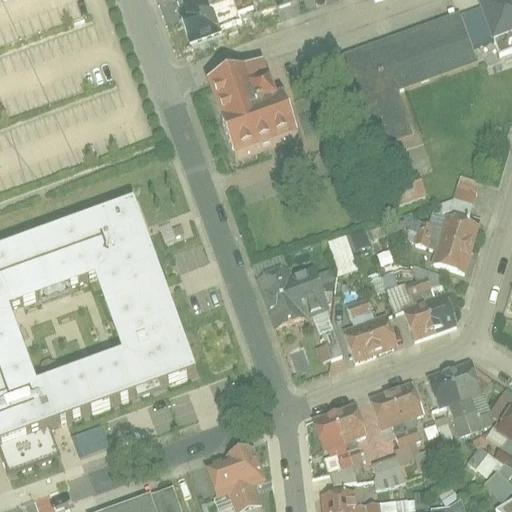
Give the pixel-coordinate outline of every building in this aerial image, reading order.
[(172,0),(188,48),(220,37),(207,0),(172,0)] [(511,0),(494,0),(477,6),(492,48),(511,40),(511,0)] [(476,68),(458,18),(332,63),(366,158),(413,142),(397,96),(476,68)] [(256,74),(204,94),(232,168),(297,143),(281,101),(268,106),(256,74)] [(449,213),(469,219),(479,186),(459,180),(449,213)] [(421,187),(386,194),(390,210),(424,203),(421,187)] [(0,450),(10,477),(62,459),(51,429),(196,377),(136,209),(0,257),(0,450)] [(445,219),(430,268),(462,279),(478,230),(445,219)] [(347,240),(327,245),(337,280),(356,275),(347,240)] [(424,270),(402,275),(406,292),(428,288),(424,270)] [(283,275),(257,286),(278,337),(299,328),(296,319),(328,306),(314,272),(286,283),(283,275)] [(401,312),(410,341),(454,327),(444,298),(401,312)] [(385,319),(341,335),(349,359),(394,343),(385,319)] [(469,369),(425,385),(435,415),(479,399),(469,369)] [(423,418),(412,389),(369,404),(380,433),(423,418)] [(368,440),(356,408),(311,425),(323,457),(368,440)] [(511,410),(498,437),(511,444),(511,410)] [(77,459),(106,453),(102,432),(72,439),(77,459)] [(396,460),(369,468),(378,496),(405,487),(396,460)] [(229,497),(234,511),(252,511),(261,509),(255,491),(266,487),(259,468),(212,485),(217,501),(229,497)] [(321,501),(322,511),(343,511),(342,499),(321,501)] [(151,511),(148,502),(119,511),(151,511)]
